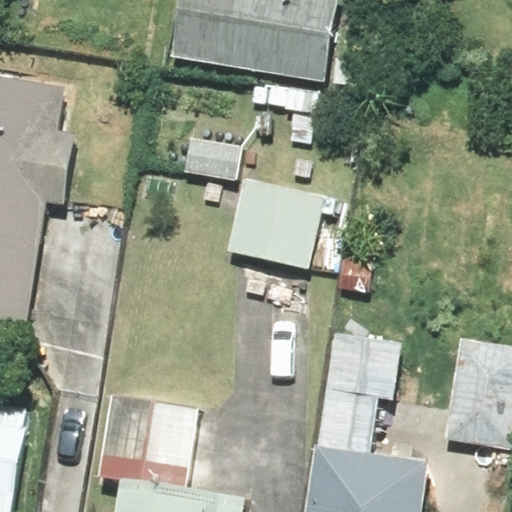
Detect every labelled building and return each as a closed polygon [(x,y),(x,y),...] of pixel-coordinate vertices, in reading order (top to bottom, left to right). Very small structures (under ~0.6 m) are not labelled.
[(350,0),(190,0),(179,64),(335,91),(350,0)] [(72,94),(0,83),(0,325),(35,331),(72,94)] [(250,151),(199,143),(193,178),(244,186),(250,151)] [(333,203),(252,186),(236,258),(317,276),(333,203)] [(344,340),(317,511),(432,511),(439,471),(380,462),(389,407),(404,409),(413,349),(359,341),(364,308),(345,305),(339,339),(344,340)] [(511,352),(470,345),(454,445),(511,454),(511,352)] [(253,511),(255,504),(196,496),(208,413),(123,402),(111,485),(130,488),(126,511),(253,511)] [(0,511),(24,511),(37,435),(32,434),(35,416),(0,409),(0,511)]
